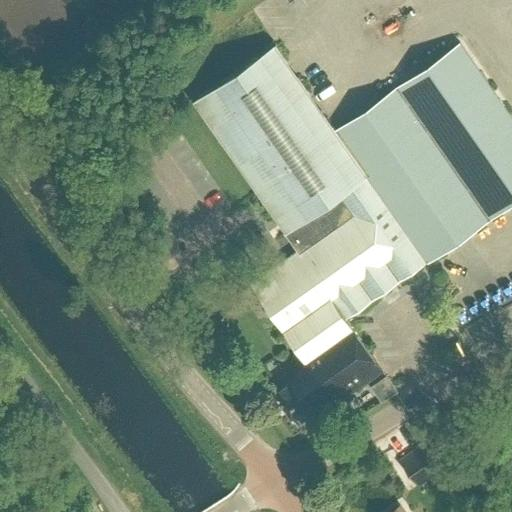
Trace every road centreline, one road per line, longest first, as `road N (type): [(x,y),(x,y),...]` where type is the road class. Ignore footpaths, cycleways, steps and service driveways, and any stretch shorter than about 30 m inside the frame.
road 1 (tertiary): [(268,481),(0,126)]
road 2 (tertiary): [(268,481),(511,353)]
road 3 (unclassified): [(118,511),(0,348)]
